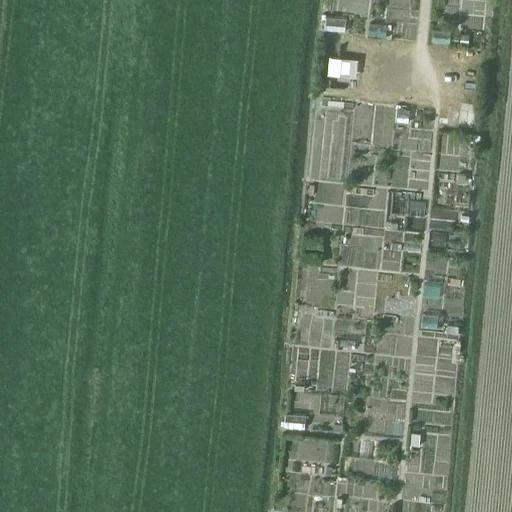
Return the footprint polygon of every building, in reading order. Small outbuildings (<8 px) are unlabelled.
[(475,33),(474,47),(483,47),(483,34),(475,33)] [(330,56),(328,74),(341,75),(342,57),(330,56)] [(304,235),(303,246),(324,248),(325,237),(304,235)] [(302,250),(301,261),(322,263),(323,253),(302,250)] [(446,324),(446,332),(459,333),(460,325),(446,324)] [(332,424),(331,432),(342,432),(342,424),(332,424)] [(411,432),(409,444),(418,446),(420,434),(411,432)]
